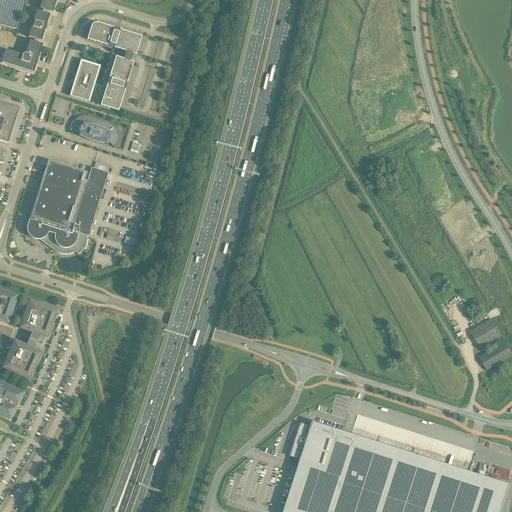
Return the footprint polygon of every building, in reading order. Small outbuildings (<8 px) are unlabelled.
[(0,0),(0,25),(16,30),(23,0),(0,0)] [(42,0),(40,8),(43,9),(49,11),(53,12),(56,0),(42,0)] [(37,10),(29,37),(41,41),(50,14),(48,14),(49,11),(43,9),(42,12),(37,10)] [(132,56),(133,54),(136,55),(142,37),(120,30),(114,28),(98,23),(97,23),(96,23),(95,23),(94,24),(93,24),(92,25),(91,26),(91,27),(87,39),(121,50),(119,58),(116,57),(100,106),(118,111),(125,90),(127,84),(134,62),(130,61),(131,60),(131,59),(134,60),(135,57),(132,56)] [(30,40),(26,53),(25,53),(24,54),(23,54),(23,55),(6,50),(2,63),(34,73),(43,44),(30,40)] [(102,52),(85,46),(83,50),(101,55),(102,52)] [(70,96),(69,96),(89,102),(88,101),(93,86),(94,86),(93,86),(94,83),(95,83),(94,83),(99,67),(81,61),(77,77),(75,77),(77,77),(76,80),(75,80),(74,80),(76,80),(71,96),(70,96)] [(0,140),(8,143),(19,108),(0,102),(0,140)] [(71,128),(71,130),(71,132),(71,134),(77,132),(78,134),(79,135),(78,136),(79,136),(81,137),(83,138),(86,139),(88,140),(90,141),(92,141),(94,142),(97,143),(99,143),(101,144),(104,144),(106,144),(106,145),(107,145),(106,144),(108,144),(110,142),(114,147),(115,146),(116,144),(117,143),(118,141),(118,139),(119,137),(119,136),(118,134),(118,132),(117,130),(115,127),(114,126),(112,125),(111,124),(109,123),(89,117),(87,117),(85,117),(83,117),(81,117),(80,117),(78,118),(76,119),(75,120),(74,122),(73,123),(72,125),(71,126),(71,128)] [(29,219),(27,226),(27,228),(27,231),(28,234),(29,236),(32,238),(34,239),(37,240),(40,240),(56,251),(58,252),(59,253),(61,254),(62,254),(64,254),(66,254),(67,254),(69,254),(70,254),(72,253),(73,252),(75,252),(76,251),(78,254),(80,253),(81,252),(82,251),(83,249),(84,248),(85,247),(85,245),(86,244),(108,173),(92,167),(90,173),(48,160),(30,218),(33,219),(33,220),(29,219)] [(116,241),(119,232),(108,229),(106,238),(116,241)] [(135,246),(138,239),(126,236),(124,243),(135,246)] [(0,289),(0,320),(8,324),(18,296),(0,289)] [(42,352),(40,352),(46,337),(48,338),(58,310),(45,305),(46,305),(42,304),(30,300),(20,328),(32,332),(30,337),(25,335),(24,337),(24,339),(28,341),(26,345),(15,340),(2,367),(14,373),(17,375),(18,374),(30,380),(42,352)] [(480,348),(501,336),(492,319),(470,332),(480,348)] [(487,370),(511,355),(511,354),(505,342),(479,358),(487,370)] [(23,393),(6,384),(0,380),(0,414),(10,419),(16,407),(15,407),(16,406),(17,404),(17,405),(18,405),(23,393)] [(264,400),(234,427),(242,435),(273,409),(275,406),(281,387),(269,384),(264,400)] [(301,423),(290,456),(300,460),(283,511),(499,511),(509,484),(312,421),(311,426),(301,423)] [(292,465),(288,477),(293,479),(297,467),(292,465)]
